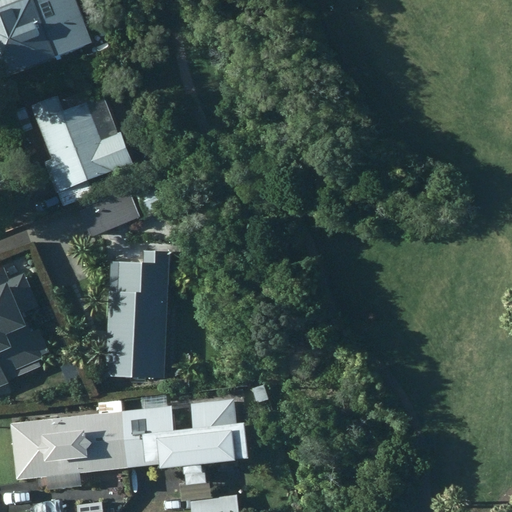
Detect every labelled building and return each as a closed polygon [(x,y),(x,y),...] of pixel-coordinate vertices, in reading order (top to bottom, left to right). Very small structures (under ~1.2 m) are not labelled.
[(0,0),(0,75),(90,43),(71,0),(0,0)] [(53,94),(28,104),(50,159),(42,161),(61,206),(91,193),(85,181),(130,162),(117,131),(99,139),(83,102),(61,111),(53,94)] [(151,183),(67,214),(77,240),(161,209),(151,183)] [(160,377),(166,250),(141,249),(140,263),(110,262),(104,374),(160,377)] [(0,391),(10,388),(7,382),(50,363),(25,307),(41,300),(27,269),(12,276),(6,261),(0,263),(0,391)] [(176,400),(124,405),(132,465),(254,453),(250,417),(237,418),(235,395),(194,399),(197,423),(178,425),(176,400)] [(18,477),(132,465),(124,405),(12,416),(18,477)] [(242,511),(240,489),(193,495),(195,511),(242,511)] [(107,511),(105,496),(80,500),(81,511),(107,511)]
